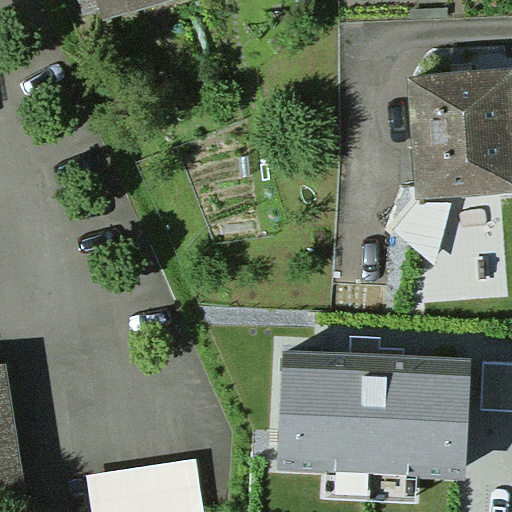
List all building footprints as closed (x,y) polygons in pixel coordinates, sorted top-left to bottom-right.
[(101,11),(103,18),(164,0),(77,0),(83,17),(101,11)] [(511,68),(408,75),(416,199),(511,191),(511,68)] [(352,336),(350,352),(403,356),(404,348),(380,347),(381,338),(352,336)] [(350,352),(283,350),(278,470),(323,472),(418,477),(466,479),(471,358),(403,356),(350,352)] [(511,363),(484,363),(482,409),(511,409),(511,363)] [(0,366),(0,493),(24,490),(6,366),(0,366)] [(203,511),(196,458),(86,475),(92,511),(203,511)] [(417,504),(418,477),(323,472),(322,499),(417,504)]
